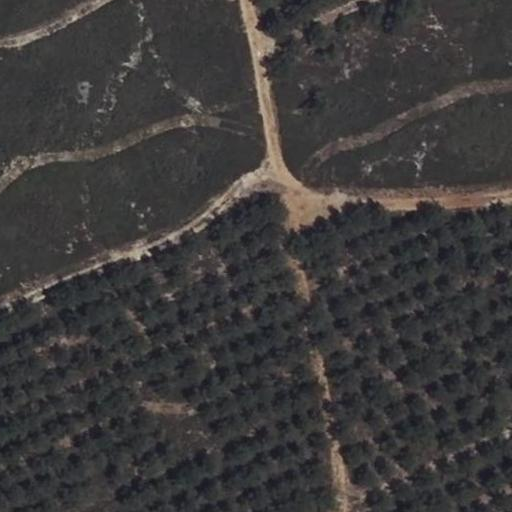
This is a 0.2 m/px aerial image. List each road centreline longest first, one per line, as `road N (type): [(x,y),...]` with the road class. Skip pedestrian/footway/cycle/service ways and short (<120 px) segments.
road 1 (track): [(0,303),(183,233),(247,174),(278,173),(306,188),(363,197),(444,201),(511,191)]
road 2 (track): [(245,0),(333,451),(338,488),(328,511)]
